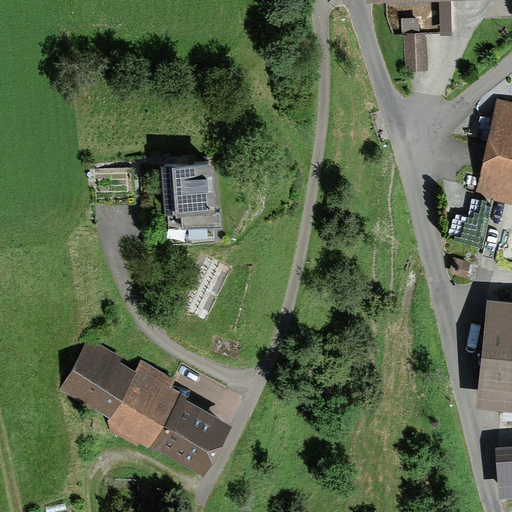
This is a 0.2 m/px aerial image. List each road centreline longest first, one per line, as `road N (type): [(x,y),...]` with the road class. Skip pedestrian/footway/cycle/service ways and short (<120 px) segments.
road 1 (unclassified): [(355,0),(408,151),(497,511)]
road 2 (track): [(511,68),(408,151)]
